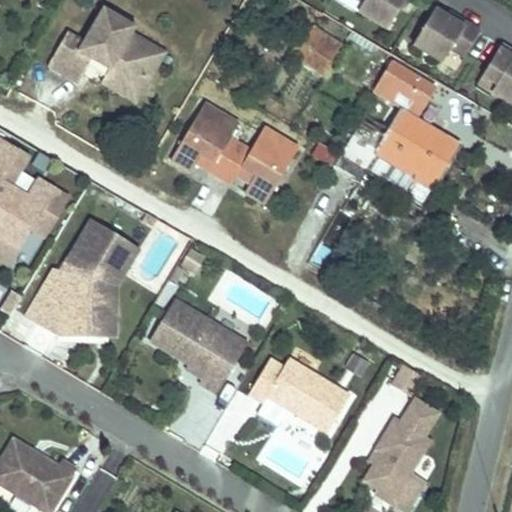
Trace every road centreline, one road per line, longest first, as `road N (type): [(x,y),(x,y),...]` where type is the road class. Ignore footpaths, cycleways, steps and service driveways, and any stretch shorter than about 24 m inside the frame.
road 1 (residential): [(270,511),(41,369),(0,359)]
road 2 (tertiary): [(511,356),(472,511)]
